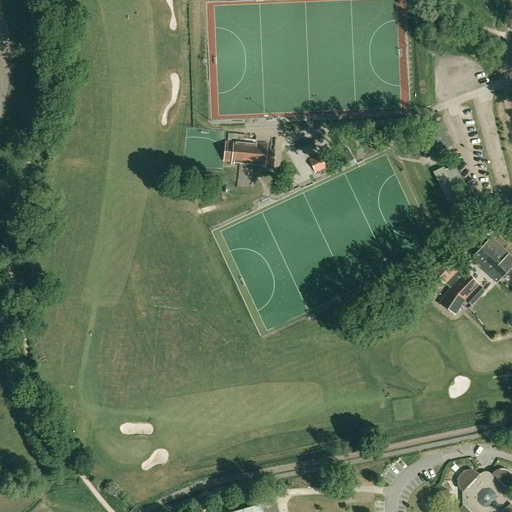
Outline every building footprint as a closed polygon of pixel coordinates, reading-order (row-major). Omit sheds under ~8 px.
[(426,159),(451,146),(440,123),(414,135),(426,159)] [(226,142),(224,160),(232,160),(232,162),(243,163),(255,164),(265,165),(274,166),(276,146),(274,146),(274,149),(270,149),(271,145),(267,145),(256,144),(234,142),(234,143),(226,142)] [(349,148),(326,160),(333,173),(356,162),(349,148)] [(316,172),(326,167),(320,155),(310,160),(316,172)] [(443,167),(434,171),(450,203),(459,199),(443,167)] [(471,230),(477,224),(470,218),(464,224),(471,230)] [(491,237),(471,258),(484,271),(504,250),(491,237)] [(511,266),(511,257),(504,250),(484,271),(497,283),(511,266)] [(478,284),(463,269),(460,267),(458,269),(446,257),(432,271),(445,283),(451,289),(446,296),(460,306),(464,299),(478,284)] [(471,305),(485,291),(479,285),(465,300),(471,305)] [(511,505),(511,490),(511,487),(511,475),(511,476),(510,474),(508,472),(506,471),(504,470),(501,470),(499,471),(496,472),(494,473),(494,474),(478,474),(476,473),(474,472),(471,471),(469,471),(466,472),(464,473),(462,474),(461,476),(459,479),(459,481),(459,484),(459,486),(460,488),(462,490),(462,491),(463,507),(461,509),(460,511),(459,511),(511,511),(511,506),(511,505)] [(231,511),(279,511),(276,499),(263,503),(253,506),(243,509),(231,511)]
